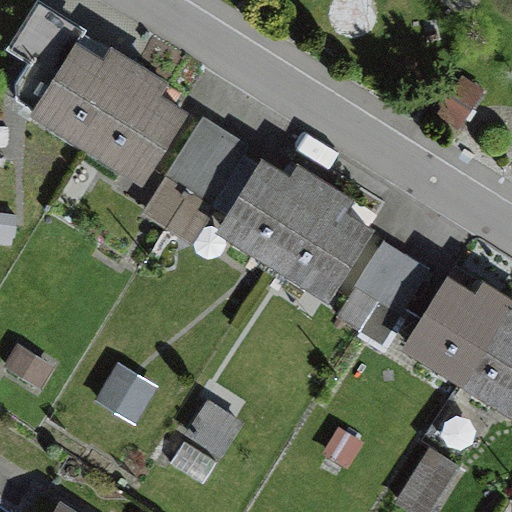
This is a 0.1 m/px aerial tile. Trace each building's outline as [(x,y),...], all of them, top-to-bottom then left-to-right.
[(89,142),(137,64),(115,51),(107,64),(76,44),(57,75),(28,57),(7,92),(89,142)] [(137,64),(89,142),(143,175),(182,111),(152,92),(160,78),(137,64)] [(221,133),(202,121),(166,177),(186,190),(221,133)] [(245,148),(221,133),(186,190),(209,204),(245,148)] [(276,257),(324,181),(302,167),(294,180),(263,161),(223,224),(276,257)] [(324,181),(276,257),(330,291),(370,228),(339,208),(347,195),(324,181)] [(337,312),(359,327),(402,260),(380,246),(337,312)] [(425,275),(402,260),(359,327),(383,342),(425,275)] [(460,375),(508,298),(486,284),(478,297),(447,278),(407,342),(460,375)] [(511,300),(508,298),(460,375),(511,407),(511,300)] [(208,405),(187,437),(217,456),(238,425),(208,405)] [(426,511),(452,468),(425,453),(399,500),(419,511),(426,511)]
